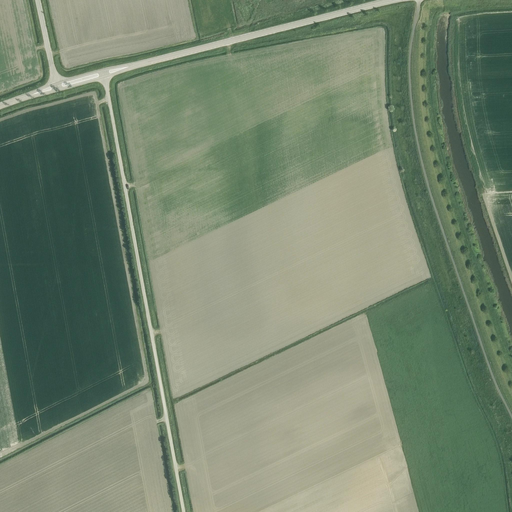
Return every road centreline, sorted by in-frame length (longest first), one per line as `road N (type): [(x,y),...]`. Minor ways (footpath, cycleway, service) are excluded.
road 1 (unclassified): [(184,511),(104,76)]
road 2 (unclassified): [(511,416),(420,151),(410,54),(419,0)]
road 3 (tertiary): [(136,64),(392,0)]
